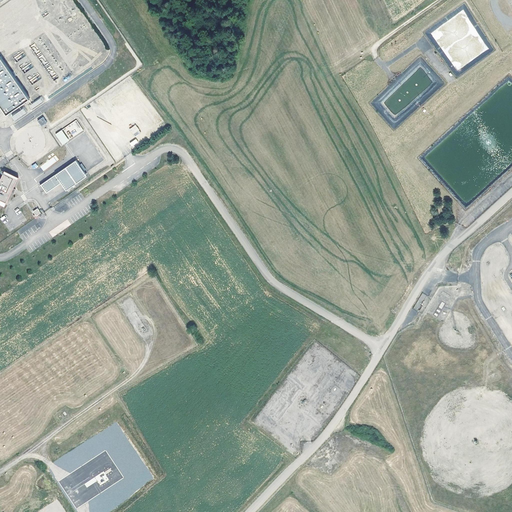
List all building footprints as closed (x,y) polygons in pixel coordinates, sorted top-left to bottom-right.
[(0,57),(0,105),(7,116),(29,100),(0,57)] [(41,97),(29,105),(32,109),(44,101),(41,97)] [(43,117),(38,121),(42,126),(47,123),(43,117)] [(129,129),(135,137),(141,132),(135,124),(129,129)] [(55,135),(63,145),(69,140),(61,130),(55,135)] [(136,138),(129,143),(132,147),(138,142),(136,138)] [(55,155),(40,166),(43,171),(59,160),(55,155)] [(77,161),(42,185),(48,193),(62,183),(68,191),(88,177),(77,161)] [(3,170),(0,177),(0,197),(6,201),(11,190),(13,191),(15,187),(13,186),(17,176),(3,170)]
